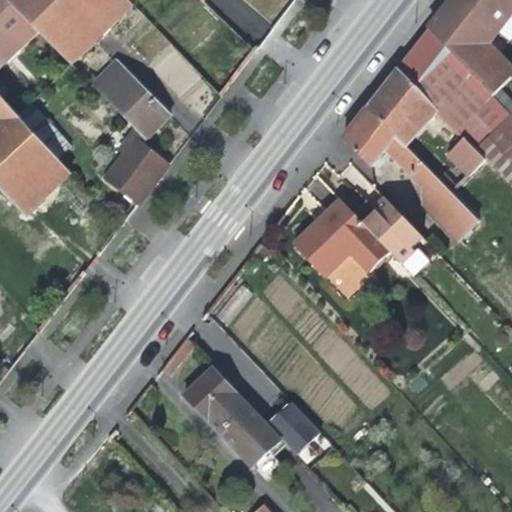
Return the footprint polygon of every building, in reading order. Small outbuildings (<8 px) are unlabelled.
[(0,0),(0,71),(41,32),(9,0),(0,0)] [(134,4),(130,0),(9,0),(41,32),(71,63),(134,4)] [(511,63),(493,43),(511,18),(511,3),(495,25),(462,0),(450,0),(428,29),(493,96),(494,97),(511,77),(511,63)] [(511,0),(462,0),(495,25),(511,3),(511,0)] [(493,96),(428,29),(413,49),(398,67),(432,102),(440,111),(458,128),(493,96)] [(92,85),(147,140),(161,125),(171,116),(116,61),(92,85)] [(408,128),(432,102),(398,67),(388,81),(376,97),(408,128)] [(458,128),(466,137),(476,148),(511,115),(494,97),(493,96),(458,128)] [(440,111),(432,102),(408,128),(376,97),(367,108),(407,149),(440,111)] [(0,101),(0,188),(26,215),(70,174),(57,160),(33,136),(0,101)] [(398,160),(407,149),(367,108),(354,124),(343,138),(372,167),(386,149),(398,160)] [(511,116),(511,115),(476,148),(488,159),(511,184),(511,183),(511,116)] [(33,136),(57,160),(72,147),(48,121),(33,136)] [(154,183),(169,163),(133,137),(103,177),(139,203),(154,183)] [(476,148),(466,137),(448,155),(469,177),(488,159),(476,148)] [(480,222),(407,149),(398,160),(424,187),(424,205),(460,241),(480,222)] [(377,213),(365,224),(391,252),(403,264),(416,252),(412,248),(423,238),(385,197),(378,204),(373,209),(377,213)] [(365,224),(341,198),(318,220),(294,243),(326,278),(351,254),(369,273),(391,252),(365,224)] [(238,393),(240,391),(215,364),(198,380),(184,392),(209,419),(238,393)] [(238,393),(209,419),(252,466),(281,440),(238,393)] [(320,431),(292,401),(280,412),(269,423),(292,447),(297,452),(320,431)] [(270,511),(262,503),(253,511),(270,511)]
